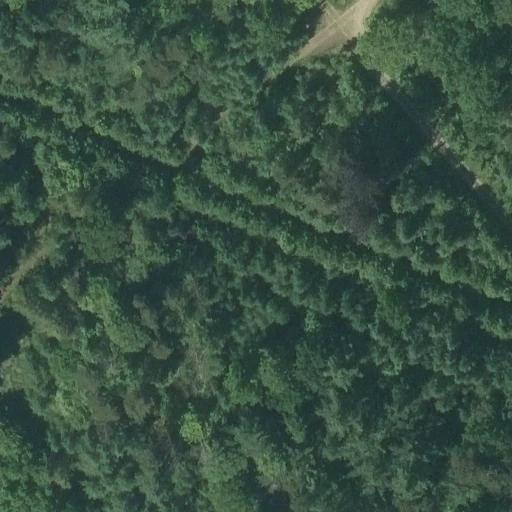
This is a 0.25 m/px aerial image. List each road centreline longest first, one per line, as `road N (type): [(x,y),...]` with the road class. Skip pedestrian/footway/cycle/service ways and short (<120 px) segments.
road 1 (track): [(0,85),(511,296)]
road 2 (track): [(0,291),(364,0)]
